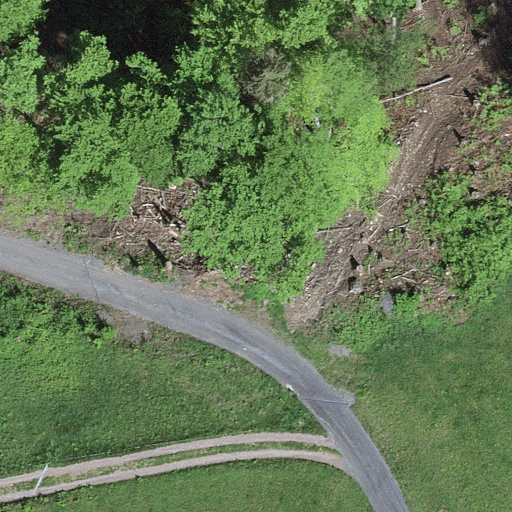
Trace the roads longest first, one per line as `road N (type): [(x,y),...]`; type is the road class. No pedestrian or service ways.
road 1 (track): [(358,449),(299,367),(231,330),(0,249)]
road 2 (track): [(358,449),(244,446),(0,491)]
